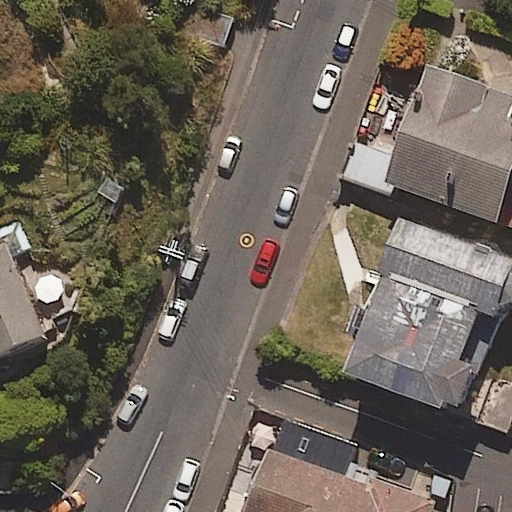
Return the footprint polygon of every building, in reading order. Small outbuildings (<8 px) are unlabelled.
[(235,13),(197,1),(186,35),(224,47),(235,13)] [(511,88),(436,61),(393,181),(505,221),(511,200),(511,88)] [(511,294),(511,253),(412,218),(357,372),(468,412),(487,359),(472,353),(488,309),(505,315),(511,294)] [(0,354),(50,334),(12,240),(0,244),(0,354)] [(361,445),(287,417),(251,511),(449,511),(452,506),(352,468),(361,445)]
